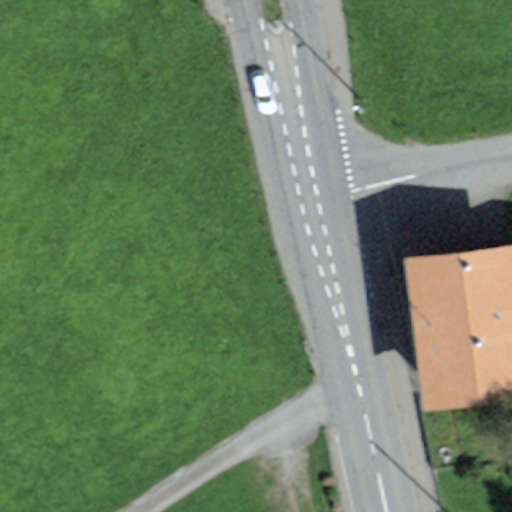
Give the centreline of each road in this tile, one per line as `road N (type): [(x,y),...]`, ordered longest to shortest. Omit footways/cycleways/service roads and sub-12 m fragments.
road 1 (secondary): [(308,190),(381,511)]
road 2 (track): [(138,511),(241,435),(353,385)]
road 3 (residential): [(308,190),(511,162)]
road 4 (secondary): [(267,0),(308,190)]
